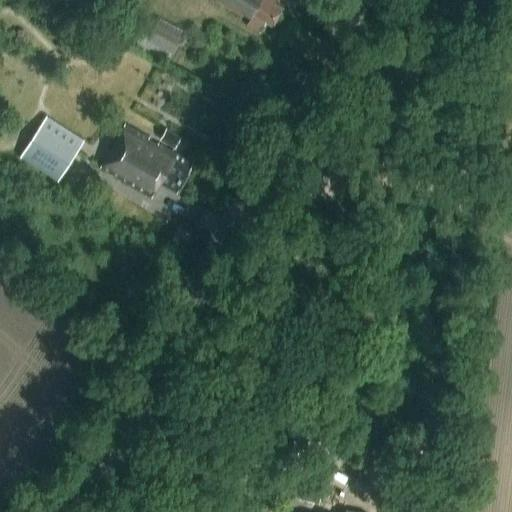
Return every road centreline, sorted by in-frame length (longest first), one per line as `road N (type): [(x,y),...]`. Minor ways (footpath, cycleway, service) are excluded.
road 1 (unclassified): [(42,511),(101,448),(362,0)]
road 2 (track): [(101,448),(380,477)]
road 3 (track): [(263,166),(286,175),(408,176),(499,228)]
